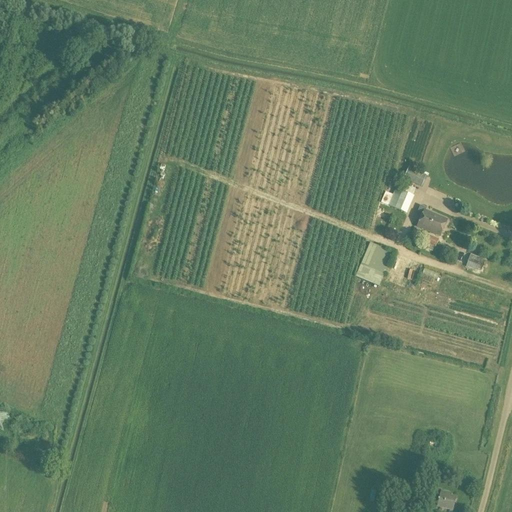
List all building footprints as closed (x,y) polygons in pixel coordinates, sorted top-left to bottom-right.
[(409,168),(404,180),(414,184),(419,173),(409,168)] [(407,214),(414,197),(402,192),(394,209),(407,214)] [(428,232),(435,216),(424,211),(417,227),(428,232)] [(435,216),(428,232),(439,237),(446,221),(435,216)] [(435,248),(439,240),(429,236),(426,244),(428,245),(427,249),(433,252),(434,248),(435,248)] [(449,252),(442,249),(438,258),(446,261),(449,252)] [(481,272),(485,261),(470,255),(466,267),(481,272)] [(452,510),(455,498),(448,496),(449,493),(442,492),(442,490),(434,488),(430,505),(452,510)] [(403,501),(395,500),(394,507),(402,508),(403,501)]
